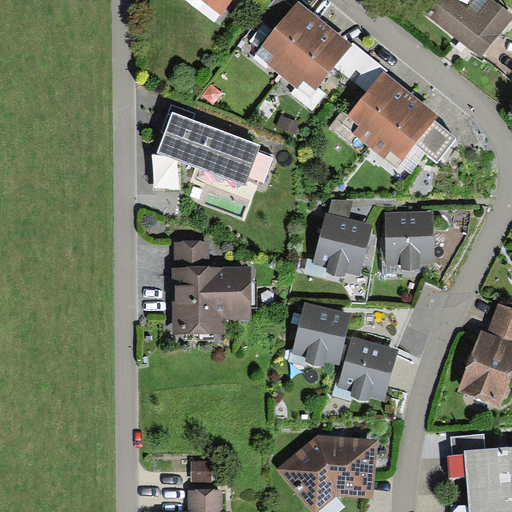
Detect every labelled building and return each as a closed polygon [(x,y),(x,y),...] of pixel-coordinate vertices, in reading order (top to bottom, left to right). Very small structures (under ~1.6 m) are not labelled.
[(196,0),(221,18),(235,0),(196,0)] [(269,67),(283,78),(324,27),(299,7),(295,12),(280,0),(275,0),(259,21),(276,35),(263,51),(275,60),(269,67)] [(443,0),(429,16),(481,60),(511,24),(511,15),(494,0),(473,0),(467,8),(457,0),(443,0)] [(350,48),(324,27),(283,78),(298,90),(304,82),(316,92),(337,66),(352,79),(368,58),(353,45),(350,48)] [(354,137),(367,148),(408,97),(383,77),(387,73),(368,58),(352,79),(370,94),(350,119),(361,129),(354,137)] [(438,121),(408,97),(367,148),(384,162),(390,155),(402,165),(417,147),(438,164),(455,143),(434,126),(438,121)] [(195,116),(172,108),(162,135),(165,137),(158,157),(246,190),(249,181),(262,186),(271,163),(258,158),(261,151),(192,124),(195,116)] [(354,203),(332,202),(328,213),(349,219),(354,203)] [(385,216),(387,267),(402,267),(402,272),(419,271),(419,266),(435,265),(433,214),(385,216)] [(373,228),(327,216),(314,268),(327,271),(326,276),(345,281),(347,276),(360,279),(373,228)] [(173,242),(174,339),(225,338),(224,323),(253,323),(252,268),(212,269),(212,242),(173,242)] [(352,319),(305,306),(292,357),(306,361),(304,367),(323,372),(325,365),(340,369),(352,319)] [(486,335),(483,333),(458,395),(499,411),(511,378),(511,311),(498,306),(486,335)] [(400,353),(352,339),(337,390),(351,395),(349,401),(370,407),(372,401),(385,405),(400,353)] [(373,501),(379,446),(319,440),(280,471),(312,511),(318,511),(336,498),(373,501)] [(511,452),(466,457),(469,493),(511,489),(511,452)] [(189,465),(191,483),(211,482),(210,463),(189,465)] [(511,511),(511,489),(469,493),(470,511),(511,511)] [(223,511),(223,492),(187,493),(187,511),(223,511)]
